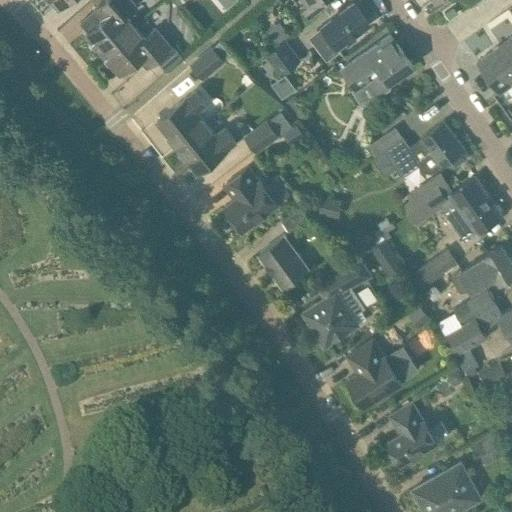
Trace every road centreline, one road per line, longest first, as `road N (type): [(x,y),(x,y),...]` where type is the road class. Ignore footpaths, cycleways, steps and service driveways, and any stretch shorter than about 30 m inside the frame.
road 1 (residential): [(391,511),(206,235),(6,0)]
road 2 (residential): [(511,180),(429,54)]
